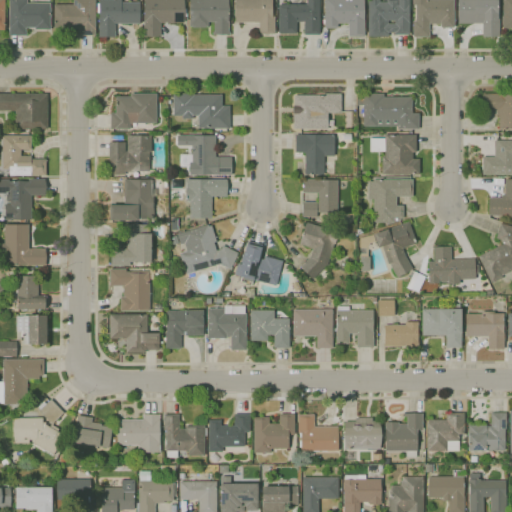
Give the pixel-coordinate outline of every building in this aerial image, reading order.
[(25,35),(9,35),(9,0),(27,0),(27,3),(50,2),(51,30),(34,30),(34,28),(25,28),(25,35)] [(95,0),(95,35),(77,35),(77,28),(53,28),(53,5),(74,5),(73,0),(95,0)] [(115,37),(99,37),(99,17),(96,17),(96,3),(99,3),(99,0),(121,0),(121,2),(140,2),(140,23),(115,24),(115,37)] [(161,36),(143,36),(143,17),(144,17),(144,0),(184,0),(184,8),(186,8),(186,19),(184,19),(184,22),(161,22),(161,36)] [(230,34),(212,34),(212,32),(214,32),(214,22),(208,22),(208,26),(205,26),(205,28),(192,28),(192,26),(189,26),(189,20),(189,0),(229,0),(229,32),(230,32),(230,34)] [(275,34),(258,34),(258,22),(235,22),(235,0),(272,0),(272,16),(275,16),(275,34)] [(319,0),(319,34),(304,34),(304,21),(296,21),(296,34),(278,34),(279,4),(307,4),(307,0),(319,0)] [(364,36),(348,36),(348,23),(337,23),(337,28),(324,28),(324,20),(324,0),(364,0),(364,21),(364,36)] [(388,37),(368,37),(368,0),(380,0),(380,1),(386,1),(386,0),(397,0),(397,5),(398,5),(398,0),(409,0),(409,34),(394,34),(394,32),(388,32),(388,37)] [(429,37),(413,37),(413,21),(416,21),(416,4),(412,4),(412,0),(454,0),(454,27),(440,27),(440,23),(429,23),(429,37)] [(499,36),(482,36),(482,24),(458,23),(458,0),(498,0),(498,19),(499,19),(499,36)] [(511,0),(511,28),(503,28),(503,24),(501,24),(501,15),(503,15),(503,0),(511,0)] [(47,129),(15,129),(15,110),(0,110),(0,93),(47,93),(47,129)] [(230,128),(198,128),(198,115),(192,115),(192,119),(181,119),(181,116),(173,116),(173,93),(194,93),(194,95),(222,95),(222,105),(230,105),(230,128)] [(419,129),(398,129),(398,126),(377,126),(363,126),(363,93),(383,93),(383,97),(412,97),(412,113),(419,113),(419,129)] [(130,129),(110,129),(110,113),(115,113),(115,96),(130,97),(130,94),(156,94),(156,123),(135,123),(130,123),(130,129)] [(292,129),(292,110),(294,110),(294,95),(325,95),(325,94),(341,94),(341,113),(328,113),(328,118),(316,118),(316,128),(292,129)] [(511,96),(511,127),(498,127),(498,116),(497,116),(497,109),(482,109),(482,94),(506,94),(511,96)] [(324,174),(305,174),(305,152),(295,152),(295,134),(334,134),(334,156),(324,156),(324,174)] [(46,176),(30,176),(9,176),(9,169),(2,169),(2,135),(31,135),(31,150),(20,150),(20,155),(31,155),(31,159),(46,159),(46,176)] [(127,175),(109,174),(109,160),(108,160),(109,142),(125,142),(125,151),(127,151),(127,135),(150,135),(150,152),(149,152),(149,171),(127,171),(127,175)] [(231,175),(189,176),(189,166),(179,167),(179,154),(192,154),(192,145),(177,145),(177,136),(215,135),(216,157),(231,157),(231,175)] [(419,174),(382,174),(382,157),(385,157),(385,151),(370,151),(370,138),(384,138),(384,135),(416,135),(416,152),(412,152),(412,159),(419,159),(419,174)] [(511,175),(482,175),(482,156),(493,156),(493,141),(511,141),(511,175)] [(181,190),(171,190),(171,178),(182,179),(181,190)] [(5,220),(5,204),(10,204),(10,201),(6,201),(6,192),(0,192),(0,179),(9,179),(9,181),(28,181),(28,179),(45,179),(46,195),(30,195),(30,219),(5,220)] [(138,221),(110,221),(110,205),(124,205),(124,179),(150,179),(150,189),(156,189),(156,197),(153,197),(153,219),(138,219),(138,221)] [(211,219),(189,218),(189,201),(186,201),(186,179),(227,180),(227,196),(211,196),(211,219)] [(337,213),(318,213),(318,193),(301,193),(301,179),(337,179),(337,213)] [(393,223),(373,223),(373,199),(368,199),(368,181),(373,181),(373,179),(412,179),(412,196),(396,196),(396,205),(403,205),(403,218),(393,218),(393,223)] [(511,217),(501,217),(501,214),(488,214),(488,197),(501,197),(501,194),(505,194),(505,180),(511,180),(511,217)] [(317,217),(302,217),(302,202),(317,202),(317,217)] [(373,234),(387,229),(408,221),(416,243),(413,244),(402,248),(405,257),(412,269),(397,278),(389,264),(388,264),(381,246),(378,248),(375,241),(370,243),(367,247),(368,257),(369,257),(369,271),(360,271),(360,257),(359,257),(360,237),(373,234)] [(312,279),(301,267),(310,257),(313,249),(299,244),(306,222),(338,233),(335,244),(334,244),(333,248),(328,264),(327,263),(327,265),(312,279)] [(500,240),(495,238),(500,223),(511,226),(511,270),(490,282),(477,256),(502,244),(500,240)] [(45,266),(1,265),(1,243),(4,243),(4,224),(29,225),(29,248),(45,248),(45,266)] [(221,249),(223,245),(238,253),(229,269),(220,264),(186,275),(179,253),(186,251),(184,243),(180,244),(177,234),(208,224),(209,226),(212,225),(217,241),(214,242),(216,250),(221,249)] [(130,266),(111,266),(110,248),(126,248),(126,225),(149,225),(149,234),(151,234),(151,262),(130,262),(130,266)] [(250,286),(245,285),(245,284),(234,281),(235,274),(234,274),(237,263),(241,264),(246,243),(247,243),(247,241),(261,245),(260,247),(261,247),(259,258),(263,260),(265,255),(283,259),(276,285),(252,279),(250,286)] [(448,284),(448,281),(438,282),(428,283),(427,261),(434,261),(433,247),(451,246),(452,259),(474,258),(475,265),(477,265),(478,274),(475,275),(475,279),(459,280),(459,284),(448,284)] [(149,310),(120,311),(119,297),(123,297),(123,286),(109,286),(109,268),(126,268),(126,272),(149,272),(149,310)] [(415,293),(411,291),(412,289),(411,288),(411,290),(410,289),(409,292),(406,290),(407,288),(406,287),(414,271),(425,276),(417,291),(416,291),(415,293)] [(45,308),(17,308),(17,297),(9,297),(9,285),(13,285),(12,276),(38,276),(38,295),(45,295),(45,308)] [(394,316),(378,316),(377,300),(394,300),(394,316)] [(446,348),(446,335),(422,336),(422,309),(439,309),(439,305),(459,304),(460,309),(461,309),(461,348),(446,348)] [(246,350),(231,350),(231,336),(226,336),(226,339),(207,339),(207,309),(224,309),(224,305),(244,305),(245,314),(246,314),(246,350)] [(373,347),(356,347),(356,333),(349,333),(349,344),(336,344),(336,310),(337,310),(337,306),(349,306),(349,310),(373,310),(373,347)] [(332,348),(316,348),(316,336),(293,336),(293,310),(332,309),(332,348)] [(165,348),(165,332),(166,332),(166,310),(203,310),(203,336),(186,336),(186,335),(181,335),(181,348),(165,348)] [(289,348),(273,348),(273,335),(267,335),(267,341),(249,341),(249,310),(274,310),(274,318),(289,318),(289,348)] [(504,348),(488,349),(488,335),(466,336),(465,314),(481,314),(481,312),(494,311),(494,314),(503,314),(504,348)] [(145,352),(125,352),(125,338),(109,338),(109,314),(147,314),(146,333),(158,333),(158,350),(145,350),(145,352)] [(46,344),(23,344),(23,331),(16,331),(16,316),(46,316),(46,325),(47,325),(47,334),(46,334),(46,344)] [(418,349),(405,349),(405,346),(384,346),(384,325),(405,325),(405,322),(418,322),(418,349)] [(16,358),(0,357),(0,341),(16,341),(16,358)] [(26,404),(3,404),(3,395),(0,395),(0,384),(3,384),(3,359),(43,359),(43,376),(39,376),(39,379),(26,379),(26,404)] [(51,424),(39,411),(51,399),(63,412),(51,424)] [(505,450),(468,450),(468,425),(486,425),(486,426),(490,426),(490,412),(506,412),(506,429),(504,429),(505,450)] [(271,454),(254,454),(253,417),(268,417),(268,423),(278,423),(278,413),(294,413),(294,435),(288,435),(288,449),(271,449),(271,454)] [(416,457),(406,457),(406,451),(385,451),(385,422),(398,422),(398,424),(407,424),(406,416),(402,416),(402,414),(422,413),(422,430),(417,430),(417,451),(416,451),(416,457)] [(459,451),(427,451),(426,422),(428,422),(428,419),(446,419),(446,413),(464,413),(464,435),(458,435),(459,451)] [(160,453),(138,453),(137,445),(119,445),(119,420),(143,419),(143,414),(159,414),(160,453)] [(206,453),(204,453),(204,456),(188,456),(188,450),(177,450),(177,457),(166,458),(166,451),(165,451),(165,430),(164,430),(163,414),(179,414),(179,429),(185,429),(185,426),(204,426),(204,428),(206,428),(206,453)] [(208,420),(220,420),(221,426),(234,426),(234,414),(249,414),(249,432),(244,432),(244,446),(222,447),(222,452),(209,452),(208,420)] [(108,448),(73,443),(77,415),(92,417),(91,422),(101,424),(101,426),(111,427),(108,448)] [(301,451),(301,447),(299,447),(299,440),(301,440),(301,436),(299,436),(299,432),(298,432),(298,415),(314,415),(314,427),(337,427),(338,431),(340,431),(340,440),(337,440),(337,451),(301,451)] [(365,462),(353,463),(353,459),(357,459),(357,449),(344,449),(344,421),(355,421),(355,418),(372,417),(372,421),(379,421),(380,448),(360,448),(360,457),(365,457),(365,462)] [(54,456),(33,443),(35,439),(14,440),(13,418),(42,418),(42,422),(45,422),(45,424),(49,427),(51,425),(58,429),(57,431),(64,435),(54,456)] [(215,463),(209,457),(213,453),(219,459),(215,463)] [(5,467),(1,462),(5,459),(9,464),(5,467)] [(163,478),(162,466),(175,465),(175,478),(163,478)] [(296,474),(296,472),(281,472),(281,468),(283,468),(283,466),(299,466),(299,474),(296,474)] [(155,511),(136,511),(136,503),(138,503),(138,481),(139,481),(139,471),(150,471),(150,481),(172,481),(173,501),(164,501),(164,503),(155,503),(155,511)] [(505,511),(490,511),(490,497),(483,497),(483,511),(469,511),(469,479),(469,473),(480,473),(480,479),(480,481),(505,481),(505,511)] [(343,511),(343,479),(344,479),(344,475),(365,475),(365,479),(380,479),(380,501),(381,501),(381,505),(369,505),(369,503),(360,503),(360,511),(343,511)] [(220,511),(220,501),(220,499),(220,484),(220,476),(230,476),(230,484),(258,483),(258,510),(245,510),(245,505),(244,505),(244,511),(220,511)] [(318,511),(302,511),(302,477),(338,476),(338,499),(318,499),(318,511)] [(423,511),(408,511),(404,511),(388,511),(388,490),(390,490),(390,485),(400,485),(400,481),(401,481),(401,477),(423,476),(423,511)] [(448,511),(448,501),(442,501),(442,498),(428,498),(428,476),(463,476),(463,511),(448,511)] [(94,511),(57,511),(57,479),(90,479),(90,491),(94,491),(94,511)] [(101,511),(101,487),(121,487),(121,480),(134,480),(134,492),(133,492),(133,510),(116,510),(116,511),(101,511)] [(216,511),(198,511),(198,499),(179,499),(179,481),(216,481),(216,511)] [(262,511),(262,486),(265,486),(265,482),(276,482),(276,486),(297,486),(298,505),(289,505),(289,503),(284,503),(284,511),(262,511)] [(0,488),(10,488),(10,507),(0,507),(0,488)] [(51,511),(36,511),(36,510),(25,510),(25,509),(15,509),(15,488),(51,488),(51,511)]
